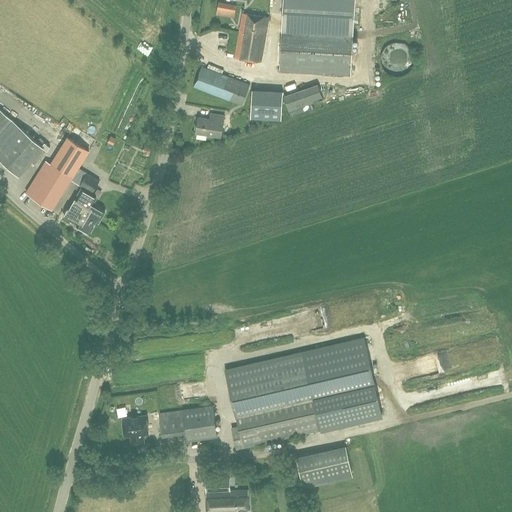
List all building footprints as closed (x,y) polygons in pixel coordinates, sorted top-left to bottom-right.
[(282,0),(282,24),(279,72),(350,76),(353,29),(354,0),(282,0)] [(235,13),(236,5),(219,2),(217,10),(235,13)] [(260,62),(268,17),(242,13),(235,58),(260,62)] [(242,105),(249,85),(202,67),(194,86),(242,105)] [(321,84),(283,95),(287,109),(325,98),(321,84)] [(251,112),(280,112),(280,94),(251,93),(251,112)] [(42,146),(0,108),(0,158),(19,175),(31,162),(34,165),(50,147),(45,143),(42,146)] [(221,137),(224,116),(210,113),(209,119),(198,117),(195,132),(221,137)] [(71,179),(79,167),(78,167),(89,151),(73,141),(57,167),(51,164),(39,183),(34,180),(26,192),(52,209),(71,179)] [(79,167),(71,179),(92,192),(99,181),(79,167)] [(96,222),(98,224),(105,212),(92,205),(96,198),(81,189),(77,196),(71,206),(77,210),(77,211),(96,222)] [(71,206),(71,207),(70,206),(64,216),(77,224),(77,225),(79,226),(78,227),(79,229),(84,232),(86,231),(86,230),(90,233),(96,222),(77,211),(77,210),(71,206)] [(381,416),(363,338),(225,370),(239,426),(231,428),(236,448),(381,416)] [(213,406),(159,414),(162,437),(186,433),(187,440),(217,436),(213,406)] [(146,416),(123,419),(125,436),(131,435),(132,444),(143,443),(142,434),(148,433),(146,416)] [(306,487),(353,475),(347,450),(300,462),(306,487)] [(230,490),(229,478),(205,479),(206,511),(249,511),(248,490),(230,490)]
